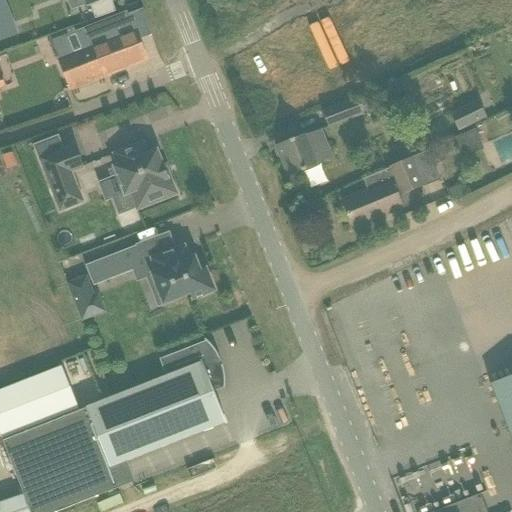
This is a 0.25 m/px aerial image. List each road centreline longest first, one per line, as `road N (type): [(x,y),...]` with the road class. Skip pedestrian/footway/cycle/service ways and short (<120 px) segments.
road 1 (unclassified): [(293,301),(176,0)]
road 2 (unclassified): [(293,301),(511,193)]
road 3 (unclassified): [(376,511),(293,301)]
